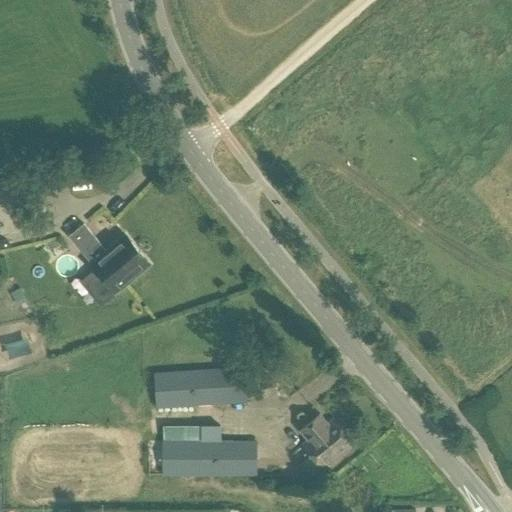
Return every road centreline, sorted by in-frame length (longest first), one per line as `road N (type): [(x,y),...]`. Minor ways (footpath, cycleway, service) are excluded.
road 1 (secondary): [(468,486),(179,139),(142,72),(117,0)]
road 2 (track): [(219,126),(365,0)]
